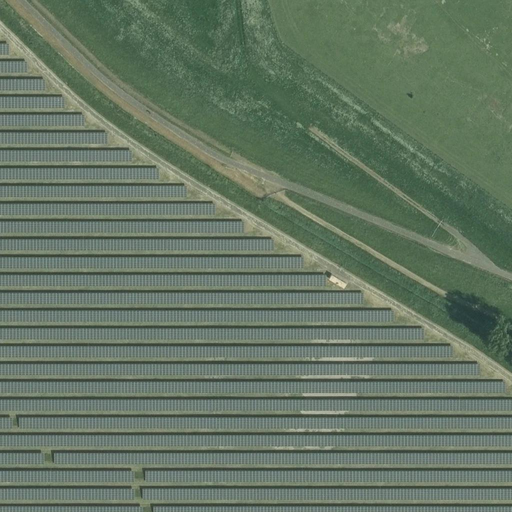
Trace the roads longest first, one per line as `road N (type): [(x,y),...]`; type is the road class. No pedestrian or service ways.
road 1 (track): [(88,0),(187,87),(314,133),(511,282)]
road 2 (track): [(511,327),(276,195),(270,178)]
